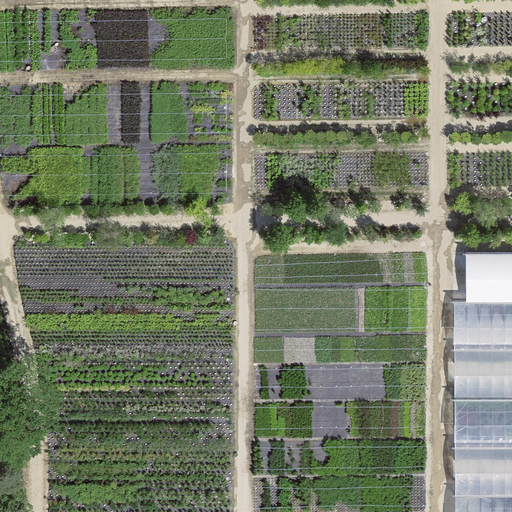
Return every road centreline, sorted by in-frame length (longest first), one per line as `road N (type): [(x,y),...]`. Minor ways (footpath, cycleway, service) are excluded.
road 1 (track): [(0,223),(511,220)]
road 2 (track): [(243,511),(245,0)]
road 3 (track): [(440,0),(440,511)]
road 4 (track): [(35,511),(30,383),(0,239)]
road 5 (track): [(245,1),(0,6)]
road 6 (track): [(245,74),(0,77)]
